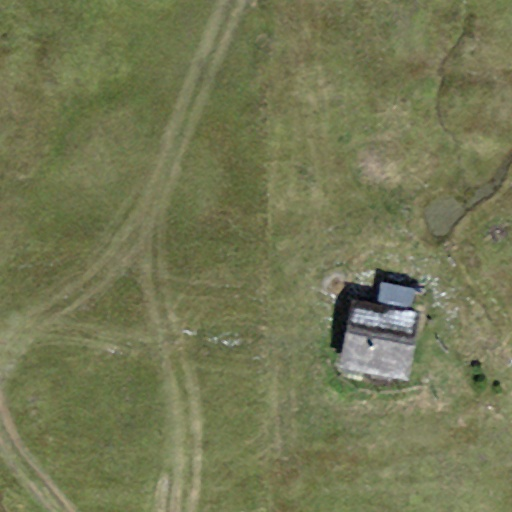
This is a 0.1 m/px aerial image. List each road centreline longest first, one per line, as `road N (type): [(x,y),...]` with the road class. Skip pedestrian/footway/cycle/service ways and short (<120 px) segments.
road 1 (track): [(0,356),(27,320),(93,310),(198,349),(287,324)]
road 2 (track): [(27,320),(148,185),(200,91)]
